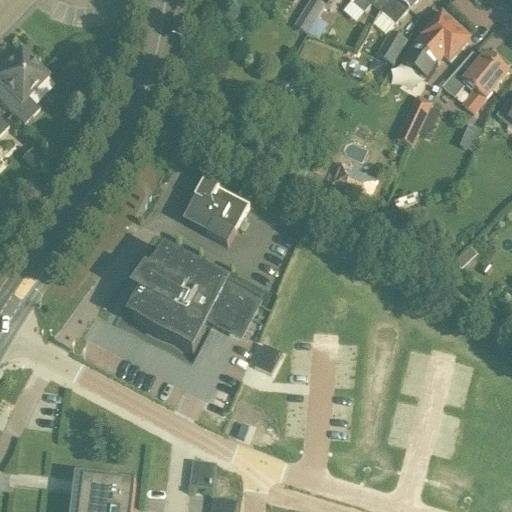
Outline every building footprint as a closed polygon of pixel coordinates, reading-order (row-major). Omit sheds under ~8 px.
[(252,24),(261,0),(260,0),(239,0),(233,16),(252,24)] [(307,38),(326,8),(313,0),(312,0),(294,30),(307,38)] [(380,16),(394,0),(345,0),(365,16),(371,8),(380,15),(380,16)] [(394,0),(380,16),(380,15),(373,27),(386,38),(395,28),(396,29),(410,13),(421,0),(394,0)] [(437,66),(443,72),(471,42),(443,16),(408,54),(401,68),(428,82),(435,68),(437,66)] [(394,69),(408,45),(391,35),(377,59),(394,69)] [(26,100),(47,79),(36,69),(37,61),(30,63),(19,52),(9,63),(2,62),(3,69),(0,71),(0,86),(12,99),(2,108),(23,128),(38,112),(26,100)] [(511,69),(493,55),(489,59),(487,58),(469,80),(459,72),(442,91),(455,103),(468,88),(475,94),(463,109),(474,118),(509,75),(507,74),(511,69)] [(361,66),(357,80),(372,84),(376,69),(361,66)] [(423,138),(433,112),(432,112),(434,107),(418,100),(397,144),(412,152),(419,137),(423,138)] [(511,100),(496,119),(511,132),(511,100)] [(433,112),(423,138),(429,141),(441,116),(433,112)] [(470,154),(478,131),(469,128),(461,151),(470,154)] [(362,130),(339,161),(360,176),(382,145),(362,130)] [(367,179),(357,201),(370,207),(380,184),(367,179)] [(228,251),(250,209),(205,185),(195,203),(201,206),(192,224),(210,233),(206,239),(228,251)] [(168,260),(141,295),(146,298),(133,322),(193,354),(209,324),(226,292),(226,291),(168,260)] [(257,309),(226,292),(209,324),(241,341),(257,309)] [(263,349),(254,371),(271,378),(283,357),(263,349)] [(214,493),(215,466),(192,464),(190,490),(214,493)] [(108,498),(81,494),(78,511),(131,511),(135,485),(120,483),(120,486),(110,485),(108,498)] [(236,511),(237,506),(214,503),(212,511),(236,511)]
